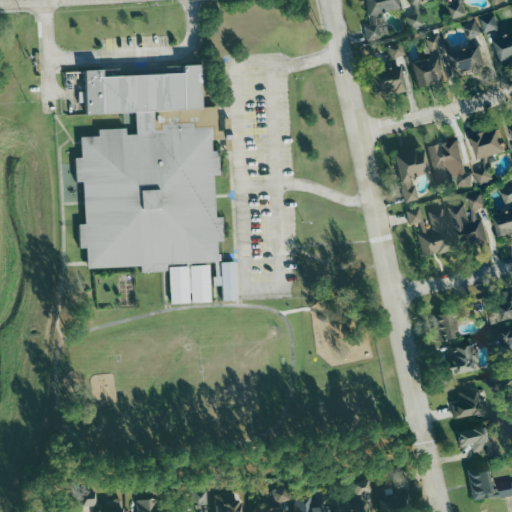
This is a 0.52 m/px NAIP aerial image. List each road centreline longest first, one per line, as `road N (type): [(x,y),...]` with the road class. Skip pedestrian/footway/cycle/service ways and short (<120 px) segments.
road 1 (residential): [(442,511),(338,54)]
road 2 (residential): [(511,92),(355,135)]
road 3 (residential): [(393,295),(511,264)]
